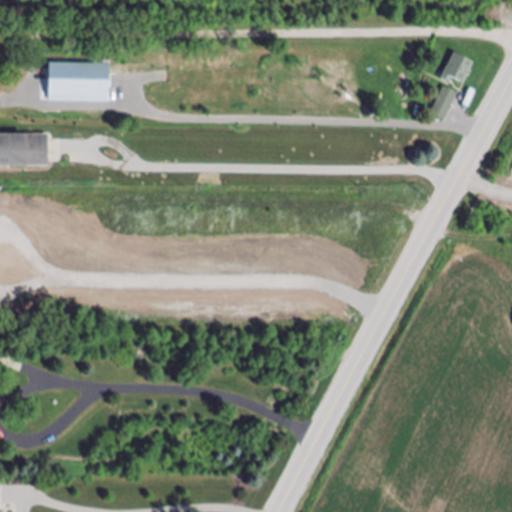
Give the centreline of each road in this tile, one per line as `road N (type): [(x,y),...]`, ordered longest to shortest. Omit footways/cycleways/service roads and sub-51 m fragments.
road 1 (residential): [(511,33),(0,25)]
road 2 (secondary): [(279,511),(456,183)]
